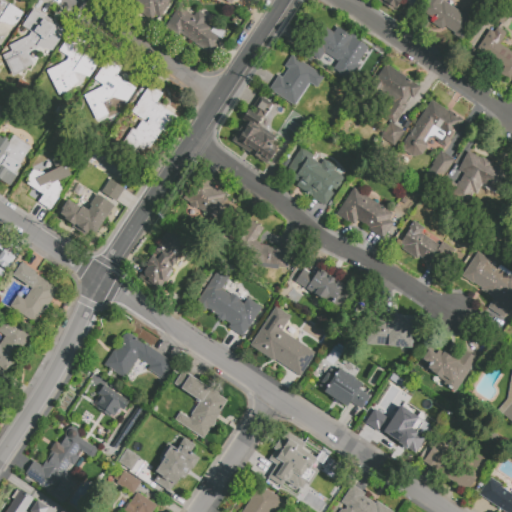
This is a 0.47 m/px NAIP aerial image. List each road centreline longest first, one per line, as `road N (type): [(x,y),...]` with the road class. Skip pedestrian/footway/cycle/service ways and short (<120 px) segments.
road 1 (residential): [(451,511),(98,280)]
road 2 (residential): [(286,0),(98,280)]
road 3 (residential): [(460,312),(309,231),(193,142)]
road 4 (residential): [(98,280),(56,374),(0,463)]
road 5 (residential): [(511,117),(342,0)]
road 6 (residential): [(220,99),(72,0)]
road 7 (residential): [(275,397),(199,511)]
